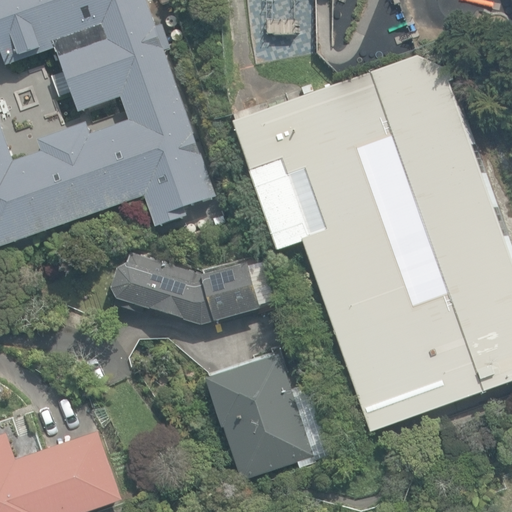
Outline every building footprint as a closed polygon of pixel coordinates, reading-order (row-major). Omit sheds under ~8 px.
[(0,0),(0,248),(145,198),(155,229),(188,217),(185,210),(217,199),(166,52),(171,50),(162,25),(156,27),(146,0),(0,0)] [(302,240),(370,432),(511,381),(511,253),(448,81),(453,80),(451,72),(419,56),(232,121),(250,171),(284,159),(290,174),(306,168),(328,231),(302,240)] [(234,261),(236,261),(239,260),(241,259),(242,256),(243,254),(243,251),(242,249),(240,247),(238,246),(235,245),(232,246),(230,247),(228,249),(227,251),(227,254),(228,256),(229,259),(231,260),(234,261)] [(252,263),(205,269),(125,248),(112,295),(202,319),(259,312),(252,263)] [(225,428),(242,481),(297,463),(299,469),(333,458),(308,386),(291,390),(279,356),(207,379),(223,429),(225,428)] [(0,435),(0,511),(90,511),(122,501),(99,432),(17,459),(8,433),(0,435)]
